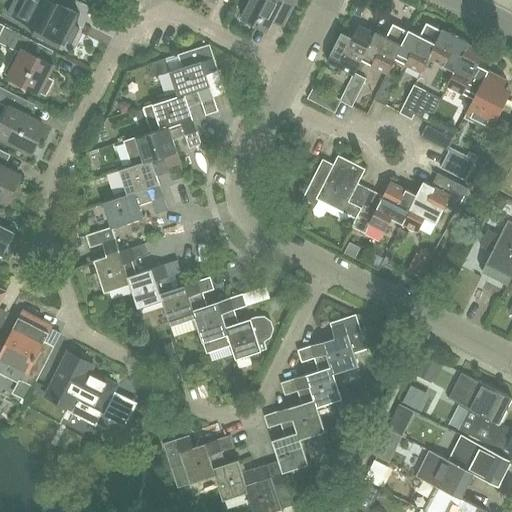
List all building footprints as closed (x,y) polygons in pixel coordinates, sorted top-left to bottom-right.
[(79,14),(54,2),(54,0),(13,0),(7,14),(36,28),(32,35),(58,48),(61,41),(65,43),(66,40),(71,42),(78,28),(73,26),(79,14)] [(250,0),(242,17),(267,30),(275,15),(286,20),(283,26),(296,0),(250,0)] [(441,31),(426,23),(419,36),(408,30),(408,32),(395,59),(421,72),(428,58),(441,31)] [(408,32),(393,24),(386,37),(375,31),(374,33),(361,60),(362,60),(388,74),(389,72),(395,59),(408,32)] [(374,33),(359,25),(353,38),(342,32),(327,61),(354,75),(362,60),(361,60),(374,33)] [(0,43),(20,53),(8,77),(40,93),(40,92),(46,95),(53,81),(47,78),(54,65),(30,53),(35,42),(4,26),(0,33),(0,43)] [(468,44),(469,45),(469,43),(442,29),(441,31),(428,58),(454,71),(455,71),(468,44)] [(210,86),(206,74),(218,70),(210,44),(178,55),(182,67),(169,71),(177,96),(178,97),(210,86)] [(473,99),(488,71),(477,65),(484,52),(469,45),(468,44),(455,71),(454,71),(447,86),(473,99)] [(493,127),(508,98),(499,94),(506,80),(488,71),(473,99),(466,113),(493,127)] [(389,72),(388,74),(375,100),(386,105),(400,78),(389,72)] [(342,99),(341,101),(352,107),(367,79),(355,73),(342,99)] [(335,112),(341,101),(342,99),(315,85),(308,98),(335,112)] [(426,91),(415,85),(400,113),(412,119),(414,114),(426,91)] [(0,86),(0,135),(32,152),(46,125),(22,114),(28,102),(35,105),(36,105),(0,86)] [(193,119),(189,106),(201,102),(206,115),(218,111),(210,86),(178,97),(177,96),(144,107),(153,131),(161,129),(161,130),(193,119)] [(129,106),(124,102),(118,104),(121,114),(131,111),(129,106)] [(177,151),(173,139),(185,135),(189,148),(201,144),(193,119),(161,130),(161,129),(153,131),(122,141),(130,166),(144,161),(144,162),(177,151)] [(444,134),(426,125),(421,137),(449,151),(450,148),(457,135),(446,129),(444,134)] [(478,157),(468,152),(466,156),(450,148),(449,151),(440,168),(466,181),(478,157)] [(0,198),(7,202),(20,175),(0,165),(0,157),(3,152),(11,156),(11,155),(0,149),(0,198)] [(160,184),(156,171),(168,167),(172,180),(185,176),(177,151),(144,162),(144,161),(130,166),(119,169),(128,194),(128,195),(160,184)] [(356,219),(370,190),(358,184),(366,170),(353,163),(338,156),(333,165),(333,166),(323,184),(316,199),(356,219)] [(456,211),(468,188),(438,173),(431,186),(423,182),(416,195),(417,195),(403,223),(418,231),(425,218),(436,224),(445,206),(451,209),(456,211)] [(417,195),(416,195),(405,189),(390,182),(383,197),(370,190),(356,219),(351,226),(365,233),(370,223),(385,231),(392,218),(403,224),(403,223),(417,195)] [(143,217),(139,205),(152,200),(156,213),(168,209),(160,184),(128,195),(128,194),(103,202),(111,227),(111,228),(112,227),(143,217)] [(511,223),(507,221),(500,235),(488,229),(480,245),(492,251),(482,271),(507,284),(511,274),(511,223)] [(0,254),(2,256),(14,232),(0,225),(0,254)] [(120,251),(112,227),(111,228),(111,227),(86,235),(90,248),(103,243),(107,256),(94,260),(105,292),(129,284),(130,284),(119,251),(120,251)] [(163,301),(152,268),(140,272),(136,260),(149,256),(145,243),(120,251),(119,251),(130,284),(129,284),(137,309),(162,301),(163,301)] [(422,264),(427,255),(416,249),(411,258),(422,264)] [(340,257),(335,266),(354,274),(358,265),(340,257)] [(195,317),(185,285),(173,289),(169,276),(181,272),(177,260),(152,268),(163,301),(162,301),(170,325),(195,317)] [(228,334),(217,301),(205,305),(201,293),(214,289),(210,276),(185,285),(195,317),(203,342),(228,334)] [(264,317),(256,316),(238,322),(234,310),(247,306),(243,293),(217,301),(228,334),(236,359),(267,348),(264,341),(270,336),(274,329),(271,321),(264,317)] [(0,329),(9,312),(8,311),(0,327),(0,329)] [(22,381),(34,387),(54,346),(44,341),(51,327),(22,313),(0,356),(27,370),(22,381)] [(359,365),(355,352),(367,348),(356,314),(330,323),(335,337),(323,341),(334,374),(359,365)] [(342,398),(334,374),(323,341),(298,349),(302,362),(314,358),(318,370),(306,374),(317,407),(317,406),(342,398)] [(175,355),(172,343),(159,348),(162,359),(175,355)] [(45,394),(72,408),(94,365),(70,353),(70,354),(65,352),(66,353),(45,394)] [(425,353),(415,373),(431,381),(441,361),(434,358),(425,353)] [(448,398),(478,413),(468,434),(503,452),(511,434),(511,428),(500,423),(511,398),(511,396),(461,372),(448,398)] [(325,431),(317,406),(317,407),(306,374),(281,382),(285,395),(298,391),(302,403),(290,407),(300,439),(301,439),(325,431)] [(309,463),(301,439),(300,439),(290,407),(264,415),(268,427),(281,423),(285,435),(272,440),(279,460),(283,472),(284,471),(309,463)] [(385,443),(414,461),(423,447),(393,430),(385,443)] [(215,475),(205,443),(193,447),(189,435),(163,443),(171,468),(178,487),(215,475)] [(248,491),(246,485),(246,484),(238,460),(226,464),(222,451),(234,447),(230,435),(205,443),(215,475),(223,500),(248,492),(248,491)] [(511,460),(461,435),(448,460),(474,473),(474,474),(499,486),(511,460)] [(448,460),(429,450),(416,476),(435,486),(461,499),(461,498),(474,474),(474,473),(448,460)] [(281,507),(294,503),(284,471),(283,472),(279,460),(253,468),(258,481),(246,484),(246,485),(248,491),(248,492),(254,511),(269,511),(282,508),(281,507)] [(379,486),(388,468),(375,462),(366,480),(379,486)] [(485,511),(486,510),(461,498),(461,499),(435,486),(422,511),(424,511),(485,511)] [(366,511),(369,511),(375,502),(362,496),(356,507),(366,511)]
